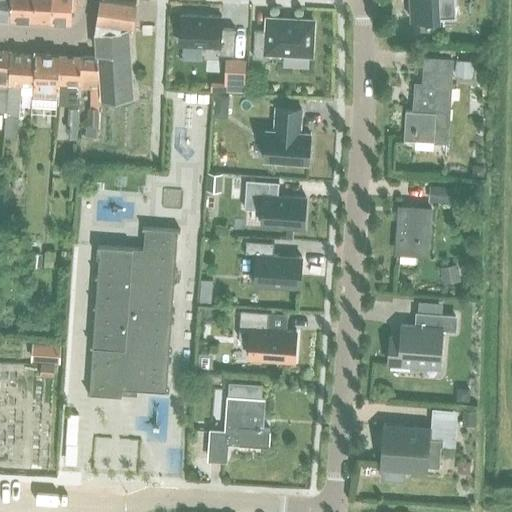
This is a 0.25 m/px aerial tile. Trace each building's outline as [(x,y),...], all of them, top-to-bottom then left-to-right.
[(10,0),(0,0),(0,17),(10,18),(10,0)] [(10,0),(10,18),(51,21),(51,0),(10,0)] [(51,0),(51,21),(71,22),(71,9),(77,9),(81,1),(80,0),(51,0)] [(132,96),(128,29),(132,30),(135,1),(125,0),(100,0),(95,30),(97,57),(98,70),(100,99),(132,96)] [(409,0),(410,19),(439,18),(456,17),(454,0),(409,0)] [(181,13),(180,43),(219,45),(219,53),(233,54),(235,28),(221,27),(221,15),(181,13)] [(312,53),(313,19),(267,17),(267,29),(255,28),(253,56),(266,57),(266,51),(312,53)] [(0,49),(0,108),(6,109),(10,51),(0,49)] [(6,109),(5,113),(5,114),(4,137),(17,138),(21,83),(33,84),(35,53),(10,51),(6,109)] [(36,53),(33,84),(34,84),(33,96),(33,107),(56,108),(56,105),(57,97),(57,94),(61,55),(36,53)] [(455,60),(455,77),(472,78),(472,72),(481,72),(482,54),(473,54),(472,61),(455,60)] [(57,97),(56,105),(79,105),(79,94),(79,87),(79,56),(61,55),(57,94),(57,97)] [(97,57),(79,56),(79,87),(92,87),(92,108),(98,108),(98,70),(97,57)] [(447,139),(453,58),(426,56),(424,82),(416,81),(414,108),(406,108),(404,137),(447,139)] [(224,84),(224,91),(244,92),(245,64),(225,63),(224,84)] [(213,95),(212,100),(228,101),(229,92),(223,92),(213,91),(213,95)] [(263,129),(261,159),(308,162),(310,132),(299,132),(301,108),(276,106),(274,130),(263,129)] [(67,108),(66,124),(76,124),(77,108),(67,108)] [(97,124),(98,124),(98,108),(92,108),(88,108),(88,124),(97,124)] [(88,124),(86,124),(86,136),(97,136),(97,124),(88,124)] [(472,165),(471,177),(483,178),(484,166),(472,165)] [(245,179),(243,207),(249,207),(263,208),(262,224),(304,227),(306,195),(278,193),(279,181),(251,179),(245,179)] [(453,202),(454,190),(430,188),(429,200),(453,202)] [(427,253),(430,207),(412,206),(411,216),(399,215),(397,250),(427,253)] [(122,387),(131,387),(169,390),(169,389),(166,389),(168,360),(171,360),(171,359),(168,359),(169,350),(171,350),(171,349),(169,349),(171,320),(173,320),(174,319),(171,319),(172,310),(174,310),(174,309),(172,309),(174,280),(176,280),(176,279),(174,279),(174,270),(177,270),(177,269),(175,269),(177,230),(180,230),(180,229),(142,226),(142,227),(145,227),(143,247),(97,244),(97,245),(100,246),(98,263),(96,263),(96,265),(98,265),(98,273),(95,273),(95,275),(98,275),(96,304),(93,303),(93,305),(96,305),(95,314),(93,313),(92,315),(95,315),(93,344),(90,343),(90,345),(93,345),(89,391),(87,391),(87,392),(121,394),(122,387)] [(299,286),(302,255),(273,253),(274,240),(246,238),(245,250),(257,251),(254,283),(299,286)] [(8,249),(7,264),(21,264),(22,250),(8,249)] [(28,252),(28,265),(41,266),(43,253),(28,252)] [(46,252),(45,266),(54,266),(55,252),(46,252)] [(458,273),(440,276),(442,286),(460,282),(458,273)] [(201,295),(200,302),(211,302),(212,279),(202,278),(201,295)] [(239,325),(238,337),(250,338),(249,357),(294,361),(296,329),(267,327),(268,311),(240,309),(239,325)] [(390,344),(389,362),(420,364),(439,366),(440,360),(442,326),(454,327),(455,314),(417,312),(416,324),(401,323),(400,345),(390,344)] [(32,343),(31,362),(59,363),(60,345),(32,343)] [(198,351),(197,367),(211,368),(212,352),(198,351)] [(54,364),(40,362),(39,374),(53,375),(54,364)] [(211,430),(209,458),(225,459),(226,444),(268,446),(269,428),(263,427),(264,397),(260,397),(261,383),(230,381),(229,395),(226,395),(224,431),(211,430)] [(456,388),(455,401),(468,402),(468,389),(456,388)] [(461,409),(460,423),(476,424),(477,411),(461,409)] [(384,428),(381,462),(439,466),(441,443),(456,445),(457,421),(432,420),(431,432),(429,432),(384,428)] [(196,430),(195,456),(209,456),(210,430),(196,430)]
